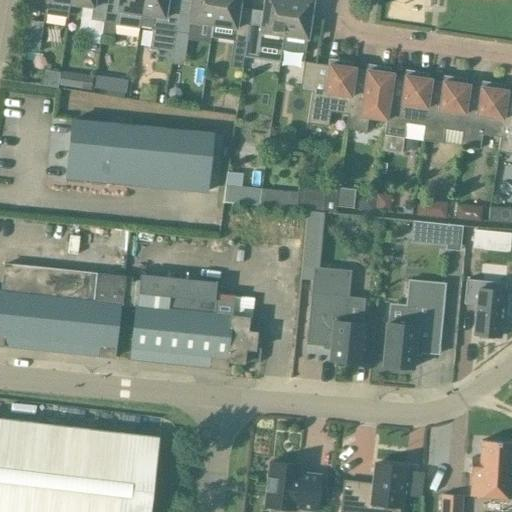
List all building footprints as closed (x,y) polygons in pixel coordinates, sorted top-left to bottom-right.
[(67,17),(69,0),(45,0),(44,13),(67,17)] [(103,22),(106,0),(69,0),(67,17),(68,17),(70,4),(83,6),(79,30),(101,34),(103,22)] [(106,0),(103,22),(139,27),(142,0),(106,0)] [(155,62),(170,64),(175,33),(174,33),(178,4),(167,2),(166,0),(142,0),(139,27),(152,29),(149,49),(156,50),(155,62)] [(170,64),(183,66),(187,40),(209,43),(215,0),(191,0),(190,6),(178,4),(174,33),(175,33),(170,64)] [(210,38),(245,43),(250,15),(238,13),(239,0),(215,0),(209,43),(210,38)] [(250,15),(245,43),(259,45),(260,33),(283,36),(288,0),(263,0),(262,16),(250,15)] [(288,0),(283,36),(281,50),(305,53),(312,0),(288,0)] [(25,49),(39,51),(43,22),(29,20),(25,49)] [(329,112),(348,115),(354,70),(354,69),(350,68),(351,63),(336,61),(335,67),(316,64),(312,92),(311,92),(307,124),(327,127),(329,112)] [(299,91),(311,92),(312,92),(316,64),(303,62),(299,91)] [(367,118),(386,121),(392,75),(393,74),(388,74),(389,69),(374,67),(373,72),(354,70),(348,115),(345,129),(365,132),(367,118)] [(421,141),(430,81),(430,80),(426,79),(427,74),(412,72),(411,78),(392,75),(386,121),(383,135),(421,141)] [(70,87),(90,90),(93,76),(72,73),(70,87)] [(101,89),(103,77),(96,76),(94,88),(101,89)] [(462,132),(468,86),(464,85),(465,80),(450,78),(449,84),(430,81),(421,141),(441,144),(443,129),(462,132)] [(481,135),(499,137),(506,92),(506,91),(502,91),(503,86),(488,84),(487,89),(468,86),(462,132),(459,146),(479,149),(481,135)] [(497,152),(511,153),(511,92),(506,92),(499,137),(497,152)] [(66,178),(206,192),(211,133),(72,120),(66,178)] [(224,203),(296,205),(296,189),(225,187),(224,203)] [(295,210),(323,212),(325,190),(297,188),(295,210)] [(375,209),(390,211),(392,196),(377,194),(375,209)] [(416,216),(446,218),(447,202),(418,200),(416,216)] [(456,219),(480,221),(482,206),(457,204),(456,219)] [(449,224),(426,222),(425,239),(447,241),(449,224)] [(473,230),(472,248),(483,249),(485,231),(473,230)] [(19,347),(115,358),(120,304),(121,304),(124,277),(4,264),(1,292),(24,294),(19,347)] [(129,359),(226,368),(226,361),(243,363),(242,364),(254,366),(259,361),(260,349),(254,348),(255,333),(246,332),(247,318),(232,316),(234,296),(215,294),(216,283),(141,275),(138,305),(135,305),(129,359)] [(466,279),(464,304),(476,305),(473,334),(478,335),(478,338),(494,340),(494,336),(499,337),(500,321),(502,322),(503,313),(505,313),(506,313),(508,298),(506,298),(505,297),(506,283),(466,279)] [(383,366),(412,368),(413,352),(438,354),(445,284),(408,280),(404,325),(387,323),(383,366)] [(0,345),(19,347),(24,294),(1,292),(0,291),(0,345)] [(311,294),(306,344),(331,346),(329,360),(359,363),(363,323),(345,322),(347,297),(311,294)] [(0,511),(149,511),(158,438),(0,419),(0,511)] [(511,496),(511,441),(482,440),(481,458),(471,458),(471,474),(473,474),(472,496),(511,498),(511,496)] [(268,511),(288,511),(289,509),(294,510),(294,508),(316,511),(320,475),(298,473),(299,465),(270,462),(265,506),(269,507),(268,511)] [(340,511),(381,511),(382,505),(400,507),(404,467),(375,463),(372,488),(358,487),(358,482),(344,481),(340,511)] [(405,490),(422,490),(423,472),(406,471),(405,490)] [(460,511),(462,496),(441,494),(440,511),(460,511)]
